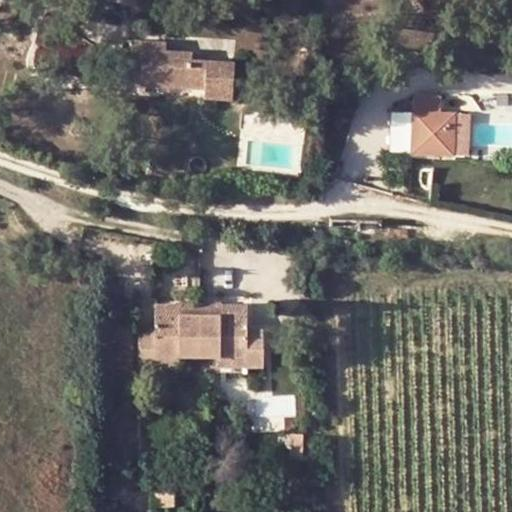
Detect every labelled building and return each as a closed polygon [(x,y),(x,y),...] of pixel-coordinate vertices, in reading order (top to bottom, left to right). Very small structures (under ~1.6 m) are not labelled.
[(229,91),(230,57),(188,56),(188,47),(161,46),(161,36),(135,36),(133,87),(229,91)] [(114,114),(116,125),(202,115),(200,94),(175,98),(175,104),(157,107),(155,101),(154,93),(134,97),(132,89),(99,96),(103,116),(114,114)] [(408,113),(406,149),(472,152),(474,117),(440,116),(443,95),(414,94),(413,114),(408,113)] [(385,148),(406,149),(408,113),(386,112),(385,148)] [(205,130),(202,115),(116,125),(117,131),(175,123),(176,133),(205,130)] [(154,316),(245,315),(244,307),(155,307),(154,316)] [(245,315),(154,316),(155,331),(138,332),(137,370),(155,371),(156,362),(176,362),(221,360),(242,360),(242,372),(263,371),(262,333),(245,333),(245,315)] [(222,373),(242,372),(242,360),(221,360),(222,373)] [(156,362),(155,371),(176,371),(176,362),(156,362)] [(296,412),(296,394),(261,395),(262,413),(296,412)]
